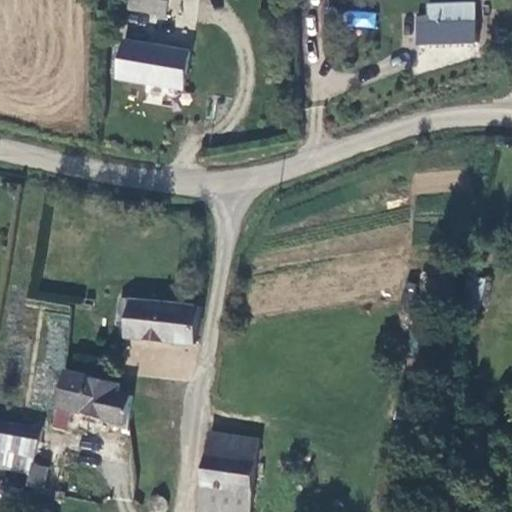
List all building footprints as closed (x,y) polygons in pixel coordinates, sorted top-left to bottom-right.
[(133,0),(132,7),(131,6),(130,18),(150,22),(152,10),(168,13),(169,0),(133,0)] [(419,18),(420,44),(479,42),(478,17),(472,17),(472,0),(447,0),(430,1),(431,18),(419,18)] [(343,26),(375,28),(377,12),(345,10),(343,26)] [(194,50),(126,39),(119,78),(187,89),(194,50)] [(129,337),(195,345),(202,305),(125,295),(121,323),(130,324),(129,337)] [(110,424),(130,429),(136,394),(122,392),(124,381),(89,376),(69,370),(57,425),(68,428),(72,409),(112,417),(110,424)] [(37,427),(0,420),(0,426),(44,433),(46,422),(38,421),(37,427)] [(38,462),(44,433),(0,426),(0,461),(37,469),(35,477),(39,478),(38,486),(50,488),(54,465),(38,462)] [(250,511),(262,438),(229,433),(211,429),(198,511),(207,511),(250,511)] [(410,449),(388,444),(375,504),(397,508),(410,449)] [(22,483),(38,486),(39,478),(35,477),(23,474),(22,483)] [(164,493),(158,492),(156,493),(151,496),(149,501),(151,507),(155,510),(161,511),(166,508),(169,503),(168,497),(164,493)]
